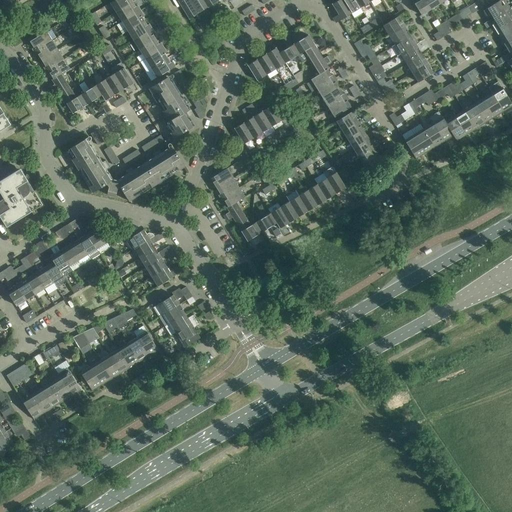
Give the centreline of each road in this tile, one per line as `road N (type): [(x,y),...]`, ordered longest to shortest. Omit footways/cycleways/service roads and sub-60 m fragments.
road 1 (secondary): [(511,222),(263,367)]
road 2 (secondary): [(263,367),(29,511)]
road 3 (secondary): [(282,400),(511,273)]
road 4 (residential): [(179,227),(245,36),(294,4)]
road 5 (residential): [(385,111),(485,52),(469,28),(434,49),(403,0)]
road 6 (secondary): [(90,511),(282,400)]
road 7 (residential): [(263,367),(179,227)]
road 8 (residential): [(385,111),(322,9),(294,4)]
